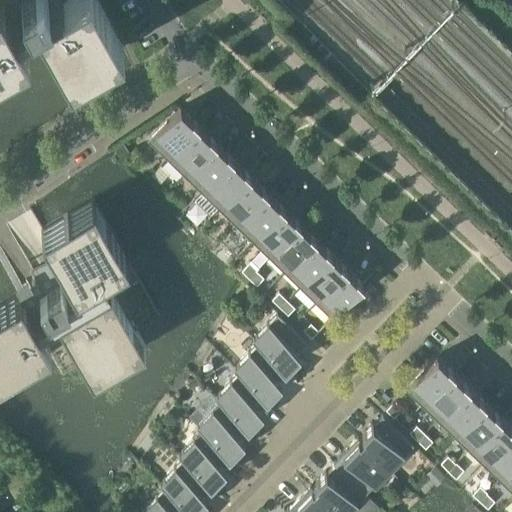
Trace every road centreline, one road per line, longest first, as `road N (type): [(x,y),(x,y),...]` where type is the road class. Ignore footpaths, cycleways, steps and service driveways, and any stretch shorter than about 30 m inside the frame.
road 1 (residential): [(419,273),(198,57)]
road 2 (residential): [(248,488),(322,374),(419,273)]
road 3 (residential): [(451,302),(248,488)]
road 4 (residential): [(0,196),(198,57)]
